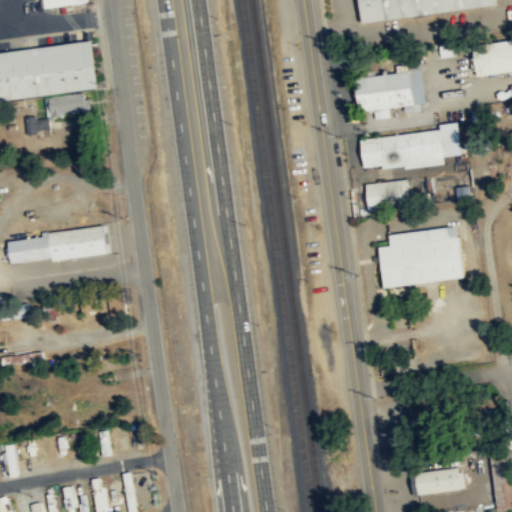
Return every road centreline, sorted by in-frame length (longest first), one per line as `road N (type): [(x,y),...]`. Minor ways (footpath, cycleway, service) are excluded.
road 1 (tertiary): [(301,0),(373,511)]
road 2 (primary): [(163,0),(234,511)]
road 3 (primary): [(269,511),(199,0)]
road 4 (tertiary): [(108,0),(178,511)]
